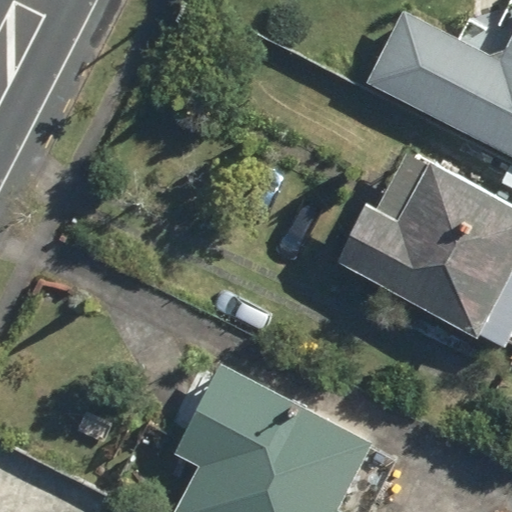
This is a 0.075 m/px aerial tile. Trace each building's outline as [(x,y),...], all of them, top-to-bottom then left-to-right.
[(511,42),(505,47),(416,0),(414,0),(379,70),(511,137),(511,42)] [(359,245),(498,317),(511,290),(511,178),(448,145),(418,205),(388,190),(359,245)] [(61,362),(31,344),(0,393),(0,430),(13,439),(61,362)] [(372,443),(220,364),(174,452),(199,465),(174,511),(341,511),(337,510),(372,443)] [(491,456),(441,437),(424,483),(473,501),(491,456)]
